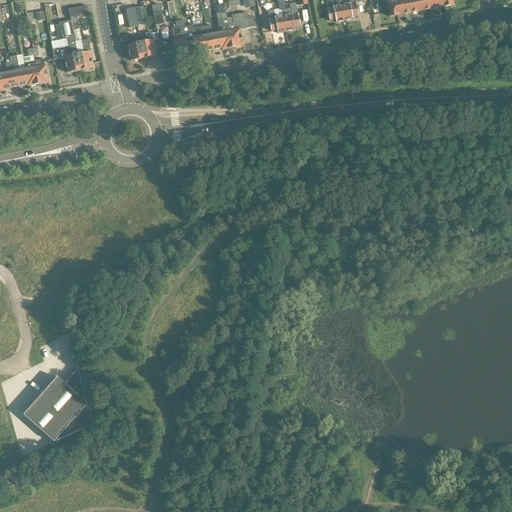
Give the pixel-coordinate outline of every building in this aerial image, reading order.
[(345,22),(341,5),(333,7),(332,0),(331,0),(326,1),(328,8),(327,9),(329,22),(336,21),(336,24),(345,22)] [(341,5),(345,22),(353,20),(353,17),(359,16),(356,4),(366,2),(366,0),(349,0),(350,4),(341,5)] [(389,18),(400,16),(397,0),(391,0),(392,1),(387,2),(389,18)] [(411,14),(408,0),(397,0),(400,16),(411,14)] [(421,12),(419,0),(408,0),(411,14),(421,12)] [(432,10),(430,0),(419,0),(421,12),(432,10)] [(430,0),(432,10),(442,8),(441,0),(430,0)] [(283,17),(286,33),(295,31),(294,28),(300,27),(296,4),(290,5),(290,9),(285,10),(284,1),(281,1),(282,10),(283,17)] [(22,5),(15,6),(17,14),(24,13),(22,5)] [(152,6),(156,26),(164,24),(160,5),(152,6)] [(71,21),(73,31),(80,29),(77,17),(89,15),(87,7),(69,10),(71,21)] [(137,27),(137,25),(134,9),(126,10),(130,29),(137,27)] [(286,33),(283,17),(275,18),(274,11),(268,12),(271,32),(277,31),(278,34),(286,33)] [(35,23),(33,13),(27,14),(29,24),(35,23)] [(43,13),(36,14),(37,22),(44,21),(43,13)] [(227,19),(233,49),(243,47),(240,31),(255,28),(253,17),(248,18),(247,13),(232,16),(232,18),(227,19)] [(227,19),(227,14),(221,15),(222,20),(218,21),(220,33),(218,34),(221,49),(222,49),(222,51),(233,49),(227,19)] [(76,43),(73,31),(71,21),(60,23),(63,39),(68,38),(70,48),(52,51),(54,61),(60,60),(60,59),(65,58),(67,74),(80,71),(75,43),(76,43)] [(184,21),(181,22),(188,57),(199,55),(198,54),(195,38),(194,30),(193,26),(185,27),(184,21)] [(177,59),(188,57),(181,22),(176,23),(177,28),(172,29),(177,59)] [(221,49),(218,34),(212,35),(211,26),(205,27),(210,51),(221,49)] [(202,37),(195,38),(198,54),(199,54),(210,51),(205,27),(200,28),(201,29),(202,37)] [(141,43),(144,59),(156,57),(152,33),(146,34),(147,42),(141,43)] [(144,59),(141,43),(134,45),(133,37),(126,38),(128,46),(131,62),(144,59)] [(75,43),(80,71),(93,69),(90,53),(88,40),(82,41),(76,43),(75,43)] [(17,56),(10,58),(10,60),(11,63),(16,88),(27,86),(24,70),(19,71),(17,56)] [(34,62),(38,85),(49,83),(45,65),(44,65),(43,60),(34,62)] [(38,85),(34,62),(25,64),(25,66),(23,66),(27,86),(28,87),(38,85)] [(5,90),(16,88),(11,63),(7,64),(6,64),(8,73),(2,74),(5,90)] [(57,378),(23,416),(54,443),(93,425),(83,390),(78,370),(77,370),(64,384),(57,378)]
